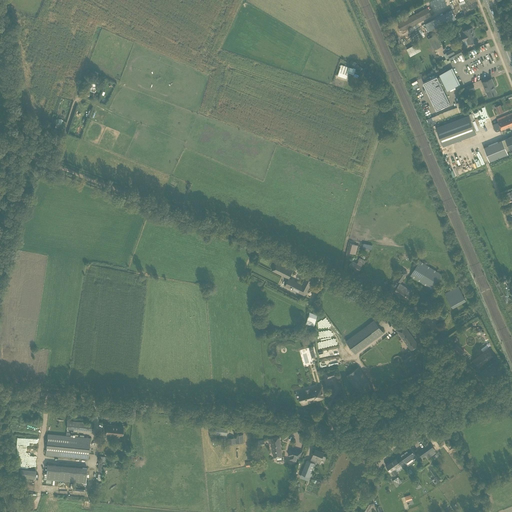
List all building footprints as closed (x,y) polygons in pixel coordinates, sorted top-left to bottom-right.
[(477,6),(474,0),(465,0),(466,3),(462,5),(463,8),(465,7),(467,9),(469,8),(470,8),(477,6)] [(427,7),(397,23),(400,28),(398,29),(400,32),(402,31),(402,32),(432,16),(427,7)] [(444,13),(425,24),(429,31),(448,21),(444,13)] [(472,28),(463,31),(464,34),(461,35),(463,40),(466,39),(468,38),(470,43),(471,43),(476,41),(474,37),(475,37),(474,35),(475,35),(472,28)] [(428,39),(434,50),(442,46),(436,35),(428,39)] [(411,55),(422,50),(419,43),(407,48),(411,55)] [(450,59),(457,55),(462,53),(460,50),(454,53),(452,49),(446,53),(450,59)] [(341,64),(338,75),(347,78),(348,75),(353,77),(356,69),(341,64)] [(460,84),(452,67),(439,74),(440,76),(438,77),(437,76),(423,82),(436,109),(449,103),(443,89),(446,88),(447,90),(460,84)] [(482,82),(484,86),(485,86),(486,90),(485,90),(488,96),(493,94),(494,95),(494,94),(496,93),(493,86),(494,85),(491,79),(482,82)] [(458,108),(427,118),(429,123),(464,111),(461,101),(456,103),(458,108)] [(495,107),(498,114),(503,112),(500,105),(495,107)] [(511,112),(497,119),(498,122),(492,125),(495,131),(496,132),(511,125),(511,112)] [(469,115),(454,120),(461,139),(476,134),(469,115)] [(511,135),(484,148),(488,159),(489,162),(508,154),(507,151),(511,148),(511,135)] [(485,165),(483,156),(473,159),(473,156),(464,158),(467,170),(485,165)] [(348,252),(352,253),(356,254),(358,246),(350,244),(348,252)] [(358,271),(363,263),(364,264),(366,261),(361,258),(359,261),(358,261),(357,263),(352,261),(349,266),(358,271)] [(432,289),(439,278),(441,274),(419,261),(410,275),(432,289)] [(275,262),(272,270),(274,271),(275,269),(290,276),(293,271),(275,262)] [(403,269),(396,279),(401,282),(407,272),(403,269)] [(305,277),(302,284),(289,278),(285,286),(304,295),(312,280),(305,277)] [(412,294),(404,289),(406,287),(400,283),(394,292),(408,300),(412,294)] [(445,294),(453,308),(466,301),(458,286),(445,294)] [(314,326),(318,314),(315,313),(311,312),(310,311),(306,324),(314,326)] [(370,323),(346,341),(355,353),(380,335),(384,332),(374,320),(370,323)] [(418,344),(403,324),(396,329),(411,350),(418,344)] [(460,356),(464,353),(464,352),(456,344),(451,348),(460,356)] [(478,367),(494,355),(488,348),(473,360),(478,367)] [(405,362),(413,356),(410,351),(402,357),(405,362)] [(358,392),(370,383),(358,367),(346,376),(358,392)] [(333,377),(332,371),(325,373),(327,379),(333,377)] [(303,397),(301,397),(303,404),(312,402),(311,400),(316,399),(324,397),(321,387),(310,390),(310,389),(305,391),(302,392),(303,397)] [(67,429),(91,431),(91,423),(68,421),(67,429)] [(123,427),(118,427),(116,426),(116,425),(106,424),(105,434),(122,436),(123,427)] [(48,434),(47,439),(46,455),(88,459),(90,438),(88,438),(88,437),(87,437),(86,438),(48,434)] [(236,443),(244,442),(243,434),(235,434),(236,443)] [(268,439),(269,443),(272,443),(274,457),(282,456),(280,437),(268,439)] [(434,449),(430,443),(418,452),(422,458),(434,449)] [(402,464),(415,454),(410,447),(397,456),(402,464)] [(291,455),(290,459),(296,460),(297,457),(300,458),(302,451),(291,448),(289,455),(291,455)] [(312,456),(311,460),(319,464),(321,459),(324,453),(315,449),(312,456)] [(395,469),(402,464),(397,456),(385,465),(393,476),(397,473),(395,469)] [(315,463),(307,460),(301,474),(302,474),(301,477),(309,481),(312,473),(311,473),(315,463)] [(86,483),(87,468),(47,464),(46,479),(84,482),(83,485),(86,485),(86,483)] [(36,470),(21,468),(20,477),(35,478),(36,470)] [(401,481),(398,477),(393,480),(396,485),(401,481)] [(410,494),(405,497),(406,501),(409,500),(409,502),(411,505),(414,504),(410,494)] [(367,511),(374,503),(371,501),(367,498),(358,511),(367,511)]
